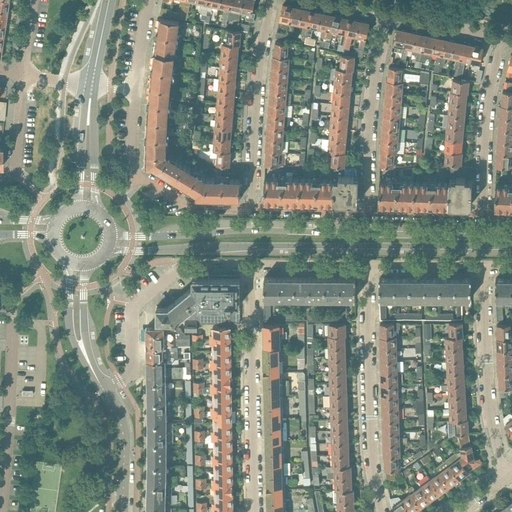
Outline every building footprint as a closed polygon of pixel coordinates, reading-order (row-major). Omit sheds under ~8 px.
[(0,0),(0,10),(6,12),(8,0),(0,0)] [(185,0),(180,0),(178,13),(172,12),(170,17),(182,18),(185,0)] [(197,0),(185,0),(182,18),(187,19),(191,0),(197,2),(197,0)] [(196,8),(202,9),(201,14),(202,14),(201,19),(204,20),(208,0),(197,0),(197,2),(196,8)] [(209,23),(210,16),(212,5),(219,6),(220,0),(208,0),(204,20),(204,22),(209,23)] [(231,0),(220,0),(219,6),(225,8),(221,26),(226,27),(227,19),(231,0)] [(231,0),(227,19),(232,20),(233,18),(239,19),(241,11),(242,0),(231,0)] [(242,0),(241,11),(247,12),(246,19),(245,20),(250,21),(253,21),(255,13),(252,13),(254,0),(242,0)] [(288,28),(292,6),(283,4),(282,5),(278,26),(288,28)] [(302,9),(292,6),(288,28),(287,32),(292,33),(294,23),(299,24),(302,9)] [(159,15),(170,17),(172,12),(172,10),(161,7),(159,15)] [(312,11),(302,9),(299,24),(304,25),(301,35),(306,36),(312,11)] [(314,46),(316,39),(311,37),(313,27),(318,28),(321,13),(312,11),(306,36),(304,44),(314,46)] [(331,15),(327,14),(321,13),(318,28),(323,29),(319,47),(324,48),(331,15)] [(331,15),(324,48),(328,49),(331,36),(336,37),(337,32),(340,17),(331,15)] [(350,19),(340,17),(337,32),(342,33),(340,44),(339,43),(337,50),(343,51),(344,48),(350,19)] [(155,38),(153,54),(174,57),(176,37),(179,21),(158,18),(155,38)] [(359,21),(350,19),(344,48),(349,49),(353,35),(356,36),(359,21)] [(353,51),(352,55),(355,55),(362,57),(369,24),(369,23),(359,21),(356,36),(361,37),(360,44),(359,49),(354,47),(353,51)] [(248,32),(250,25),(238,22),(237,29),(248,32)] [(239,45),(240,45),(241,31),(223,29),(222,35),(221,35),(221,43),(222,43),(227,43),(227,44),(239,45)] [(397,30),(392,51),(402,53),(403,46),(407,31),(397,29),(397,30)] [(416,33),(407,31),(403,46),(402,53),(399,64),(406,66),(407,60),(405,60),(408,47),(413,48),(416,33)] [(416,33),(413,48),(412,53),(417,54),(414,67),(419,68),(426,35),(416,33)] [(426,35),(419,68),(421,69),(422,62),(425,62),(426,58),(431,59),(432,53),(435,37),(426,35)] [(434,71),(438,72),(439,65),(445,39),(435,37),(432,53),(437,54),(435,64),(434,71)] [(451,57),(455,42),(445,39),(439,65),(444,66),(446,56),(451,57)] [(275,42),(274,56),(287,57),(288,49),(290,49),(290,43),(275,42)] [(455,42),(451,57),(456,58),(453,75),(457,76),(464,44),(455,42)] [(238,57),(239,45),(227,44),(227,43),(222,43),(221,55),(238,57)] [(464,44),(457,76),(456,79),(461,80),(465,60),(470,61),(474,46),(464,44)] [(474,46),(470,61),(475,62),(474,68),(479,69),(483,48),(474,46)] [(151,72),(149,87),(170,89),(172,70),(174,57),(153,54),(151,72)] [(352,69),(352,70),(353,70),(355,56),(339,54),(339,60),(341,61),(340,68),(352,69)] [(221,55),(220,67),(237,68),(238,57),(221,55)] [(273,55),(272,68),(288,69),(289,57),(287,57),(274,56),(273,55)] [(389,66),(388,80),(401,81),(401,74),(403,74),(404,68),(389,66)] [(236,80),(237,68),(220,67),(219,79),(236,80)] [(351,81),(352,70),(352,69),(340,68),(331,67),(330,79),(335,80),(351,81)] [(272,68),(271,80),(287,81),(288,69),(272,68)] [(429,73),(421,71),(420,83),(428,84),(429,73)] [(219,79),(218,91),(235,92),(236,80),(219,79)] [(453,79),(452,91),(467,92),(467,93),(468,93),(469,80),(466,80),(461,80),(456,79),(453,79)] [(286,93),(287,81),(271,80),(270,91),(286,93)] [(351,81),(335,80),(334,92),(350,93),(351,81)] [(402,93),(403,81),(401,81),(388,80),(386,80),(385,92),(402,93)] [(147,106),(147,120),(167,121),(168,103),(170,89),(149,87),(147,106)] [(234,104),(235,92),(218,91),(217,103),(234,104)] [(286,93),(270,91),(269,103),(285,105),(290,105),(291,93),(286,93)] [(466,104),(467,93),(467,92),(452,91),(451,91),(449,103),(466,104)] [(511,91),(503,91),(501,105),(511,105),(511,91)] [(334,92),(332,103),(349,105),(350,93),(334,92)] [(384,104),(401,105),(402,93),(385,92),(384,104)] [(217,103),(216,114),(233,116),(234,104),(217,103)] [(269,103),(268,115),(284,116),(285,105),(269,103)] [(332,103),(331,115),(348,117),(349,105),(332,103)] [(449,103),(448,114),(465,116),(466,104),(449,103)] [(384,104),(383,116),(400,117),(406,118),(407,106),(401,105),(384,104)] [(511,105),(501,105),(500,105),(499,117),(511,117),(511,105)] [(443,113),(442,126),(447,126),(463,128),(465,116),(448,114),(443,113)] [(232,128),(233,116),(216,114),(215,126),(232,128)] [(283,128),(284,116),(268,115),(267,127),(283,128)] [(331,115),(330,127),(347,129),(348,117),(331,115)] [(382,128),(399,129),(400,117),(383,116),(382,128)] [(511,117),(499,117),(498,129),(511,129),(511,117)] [(145,140),(145,151),(166,151),(166,136),(167,121),(147,120),(145,140)] [(215,126),(214,138),(231,139),(232,128),(215,126)] [(447,126),(446,138),(462,140),(463,128),(447,126)] [(267,127),(266,139),(282,140),(283,128),(267,127)] [(330,127),(329,139),(346,141),(347,129),(330,127)] [(382,128),(381,139),(404,142),(405,130),(399,129),(382,128)] [(511,129),(498,129),(497,141),(511,141),(511,129)] [(213,150),(218,151),(218,150),(230,151),(231,139),(214,138),(214,139),(210,138),(209,144),(214,144),(213,150)] [(461,152),(461,151),(462,140),(446,138),(445,150),(446,151),(446,150),(461,152)] [(265,151),(266,151),(279,152),(281,152),(282,140),(266,139),(265,151)] [(344,152),(346,141),(329,139),(328,151),(332,152),(332,151),(344,152)] [(381,139),(380,152),(381,152),(394,153),(403,154),(404,142),(381,139)] [(511,154),(511,141),(497,141),(496,153),(497,153),(511,154)] [(231,151),(230,151),(218,150),(218,151),(217,158),(215,158),(214,164),(229,165),(231,151)] [(462,151),(461,151),(461,152),(446,150),(446,151),(445,162),(461,164),(462,151)] [(145,164),(145,166),(150,166),(165,175),(175,159),(176,157),(166,151),(145,151),(145,164)] [(279,152),(266,151),(265,165),(280,166),(284,166),(285,153),(281,152),(279,152)] [(346,152),(344,152),(332,151),(332,152),(332,159),(330,159),(329,165),(335,166),(344,166),(346,152)] [(393,160),(394,153),(381,152),(380,165),(395,167),(396,160),(393,160)] [(511,154),(497,153),(496,166),(511,168),(511,167),(511,154)] [(296,164),(296,166),(304,165),(305,155),(300,155),(299,164),(296,164)] [(175,159),(165,175),(197,194),(206,178),(175,159)] [(344,166),(335,166),(334,179),(334,191),(334,202),(357,203),(358,179),(356,179),(356,176),(356,168),(344,166)] [(472,177),(472,166),(450,166),(449,183),(449,206),(469,206),(472,204),(472,177)] [(264,200),(299,201),(300,178),(265,177),(264,200)] [(197,194),(197,198),(240,199),(240,179),(206,178),(197,194)] [(317,179),(300,178),(299,201),(334,202),(334,191),(334,179),(317,179)] [(379,204),(414,205),(414,182),(379,181),(379,204)] [(449,183),(432,182),(414,182),(414,205),(449,206),(449,183)] [(495,207),(511,207),(511,184),(496,184),(495,207)] [(178,320),(185,320),(196,320),(200,320),(200,323),(240,323),(240,305),(240,277),(192,277),(192,287),(169,306),(157,306),(157,321),(176,321),(178,320)] [(270,298),(294,298),(294,277),(264,277),(264,321),(270,320),(270,298)] [(325,278),(294,277),(294,298),(325,298),(325,278)] [(355,278),(325,278),(325,298),(355,298),(355,278)] [(397,298),(410,298),(410,278),(379,278),(379,306),(380,320),(386,320),(386,314),(386,306),(386,298),(397,298)] [(440,278),(410,278),(410,298),(440,298),(440,278)] [(440,278),(440,298),(471,298),(471,278),(440,278)] [(502,299),(511,298),(511,278),(496,278),(496,306),(497,321),(501,321),(503,321),(502,315),(502,299)] [(196,320),(185,320),(185,331),(197,331),(196,320)] [(346,322),(323,323),(323,335),(328,335),(346,335),(346,322)] [(399,322),(380,323),(381,336),(396,336),(398,336),(398,329),(399,329),(399,322)] [(463,336),(462,322),(447,323),(447,329),(449,329),(450,336),(450,337),(462,336),(463,336)] [(264,346),(281,347),(282,347),(281,323),(264,324),(264,346)] [(511,329),(511,323),(497,324),(497,338),(511,337),(510,330),(511,329)] [(164,327),(164,326),(146,327),(147,346),(175,346),(175,326),(164,327)] [(177,346),(190,345),(190,334),(186,334),(183,331),(179,326),(175,326),(175,346),(177,346)] [(210,334),(210,339),(230,339),(230,326),(213,326),(213,334),(210,334)] [(346,335),(328,335),(329,347),(345,347),(345,335),(346,335)] [(396,348),(396,336),(381,336),(379,336),(380,349),(396,348)] [(445,337),(446,349),(462,348),(462,336),(450,337),(450,336),(445,337)] [(511,337),(497,338),(496,338),(497,350),(511,349),(511,337)] [(230,351),(230,339),(210,339),(211,344),(213,344),(213,351),(230,351)] [(175,346),(147,346),(147,359),(163,359),(177,358),(177,346),(175,346)] [(281,370),(281,369),(281,347),(264,346),(263,346),(264,371),(281,370)] [(329,347),(329,359),(345,358),(345,347),(329,347)] [(380,349),(380,361),(397,360),(396,348),(380,349)] [(463,360),(462,348),(446,349),(447,361),(463,360)] [(511,349),(497,350),(497,362),(511,361),(511,349)] [(211,358),(211,363),(230,363),(230,351),(213,351),(213,358),(211,358)] [(163,359),(147,359),(148,381),(166,380),(166,378),(183,378),(183,367),(168,367),(168,370),(165,370),(165,364),(179,364),(179,358),(177,358),(163,359)] [(346,370),(345,358),(329,359),(329,371),(346,370)] [(397,372),(397,360),(380,361),(381,373),(397,372)] [(447,361),(447,372),(464,372),(463,360),(447,361)] [(498,374),(499,374),(511,373),(511,361),(497,362),(498,374)] [(231,375),(230,363),(211,363),(211,368),(213,368),(213,375),(231,375)] [(281,370),(264,371),(264,372),(264,395),(282,395),(289,395),(289,380),(282,380),(281,372),(281,370)] [(329,371),(330,383),(346,382),(346,370),(329,371)] [(381,373),(381,384),(397,384),(397,372),(381,373)] [(447,372),(448,384),(464,383),(464,372),(447,372)] [(511,373),(499,374),(499,388),(511,387),(511,373)] [(211,382),(211,387),(231,387),(231,375),(213,375),(214,382),(211,382)] [(166,400),(166,380),(148,381),(148,401),(166,400)] [(347,394),(346,382),(330,383),(330,395),(347,394)] [(448,389),(449,396),(465,395),(464,383),(448,384),(440,385),(441,390),(448,389)] [(398,396),(397,384),(381,384),(381,396),(398,396)] [(214,399),(231,399),(231,387),(211,387),(204,387),(194,387),(194,392),(214,392),(214,399)] [(330,395),(331,407),(347,406),(347,394),(330,395)] [(264,395),(265,418),(283,417),(282,395),(264,395)] [(449,396),(449,408),(466,407),(465,395),(449,396)] [(381,396),(382,408),(398,408),(398,396),(381,396)] [(211,406),(212,411),(231,411),(231,399),(214,399),(214,406),(211,406)] [(166,400),(148,401),(148,420),(148,423),(166,423),(166,420),(166,400)] [(347,418),(347,406),(331,407),(331,419),(347,418)] [(423,407),(414,407),(414,417),(416,416),(419,416),(419,419),(424,419),(423,407)] [(466,419),(466,407),(449,408),(449,409),(443,409),(443,415),(450,414),(450,420),(454,420),(466,419)] [(399,420),(398,408),(382,408),(382,420),(399,420)] [(204,411),(194,411),(194,416),(195,423),(203,423),(203,416),(212,416),(212,411),(204,411)] [(231,423),(231,411),(212,411),(212,416),(214,416),(214,423),(231,423)] [(511,414),(510,412),(503,417),(504,425),(511,435),(511,414)] [(265,418),(266,441),(283,440),(283,417),(265,418)] [(331,419),(331,430),(348,430),(347,418),(331,419)] [(450,420),(447,420),(448,437),(453,434),(458,434),(468,433),(468,419),(466,419),(454,420),(450,420)] [(382,420),(383,432),(399,431),(399,420),(382,420)] [(166,423),(148,423),(148,442),(166,442),(173,442),(173,422),(166,423)] [(212,430),(212,435),(231,435),(231,423),(214,423),(214,430),(212,430)] [(331,430),(332,442),(348,442),(348,430),(331,430)] [(399,437),(399,431),(383,432),(383,444),(399,443),(407,443),(407,437),(399,437)] [(468,433),(458,434),(460,447),(462,456),(459,458),(465,467),(466,467),(469,471),(473,468),(480,463),(480,459),(474,460),(471,445),(468,433)] [(232,447),(231,435),(212,435),(212,440),(214,440),(215,447),(232,447)] [(266,441),(266,463),(284,463),(283,440),(266,441)] [(166,442),(148,442),(148,451),(148,464),(166,465),(166,462),(166,442)] [(332,442),(332,454),(349,454),(348,442),(332,442)] [(383,456),(384,456),(397,456),(400,456),(399,443),(383,444),(383,456)] [(212,454),(212,459),(232,459),(232,447),(215,447),(215,454),(212,454)] [(310,477),(307,450),(301,451),(303,477),(310,477)] [(414,455),(416,458),(423,454),(420,450),(414,455)] [(469,471),(466,467),(465,467),(459,458),(455,453),(446,460),(450,465),(459,479),(469,471)] [(349,465),(349,454),(332,454),(333,466),(351,466),(351,465),(349,465)] [(424,457),(420,459),(424,464),(427,462),(430,460),(427,455),(424,457)] [(398,463),(397,456),(384,456),(385,470),(400,469),(400,463),(398,463)] [(212,459),(206,459),(206,464),(215,464),(215,471),(232,471),(232,459),(212,459)] [(436,467),(440,472),(450,486),(459,479),(450,465),(446,460),(436,467)] [(284,463),(266,463),(267,487),(284,487),(284,486),(289,486),(288,475),(284,475),(284,463)] [(148,464),(148,484),(166,485),(166,465),(148,464)] [(333,467),(327,467),(327,478),(335,478),(351,478),(351,466),(333,466),(333,467)] [(213,478),(213,483),(232,483),(232,471),(215,471),(215,478),(213,478)] [(440,472),(430,479),(440,493),(450,486),(440,472)] [(417,482),(421,486),(430,500),(440,493),(430,479),(427,475),(417,482)] [(352,489),(351,478),(335,478),(335,490),(353,489),(352,489)] [(232,495),(232,483),(213,483),(213,488),(215,488),(215,495),(232,495)] [(147,504),(147,506),(172,507),(172,505),(172,485),(166,485),(148,484),(147,504)] [(421,507),(430,500),(421,486),(416,490),(413,485),(408,489),(411,493),(421,507)] [(267,511),(269,511),(285,511),(284,487),(267,487),(267,511)] [(337,502),(354,501),(353,489),(335,490),(333,490),(334,502),(337,502)] [(411,493),(402,500),(410,511),(413,511),(421,507),(411,493)] [(213,502),(213,507),(233,507),(232,495),(215,495),(215,502),(213,502)] [(399,497),(390,499),(392,507),(395,511),(410,511),(402,500),(399,497)] [(315,511),(312,498),(306,499),(308,511),(315,511)] [(354,511),(354,501),(337,502),(337,511),(354,511)]
